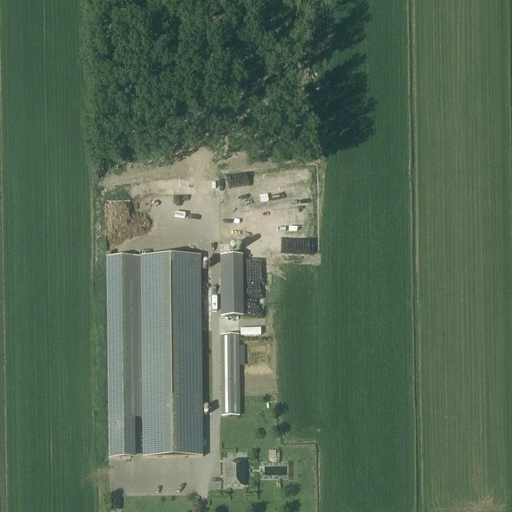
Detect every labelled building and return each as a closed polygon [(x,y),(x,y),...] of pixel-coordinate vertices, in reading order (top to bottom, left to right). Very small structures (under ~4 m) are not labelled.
[(223,317),(246,316),(245,255),(222,255),(223,317)] [(201,257),(200,256),(140,257),(143,457),(143,458),(203,457),(201,257)] [(135,459),(133,257),(106,258),(108,459),(135,459)] [(221,336),(222,417),(239,417),(238,336),(221,336)] [(243,464),(243,460),(234,461),(234,464),(227,464),(227,486),(245,486),(244,464),(243,464)]
